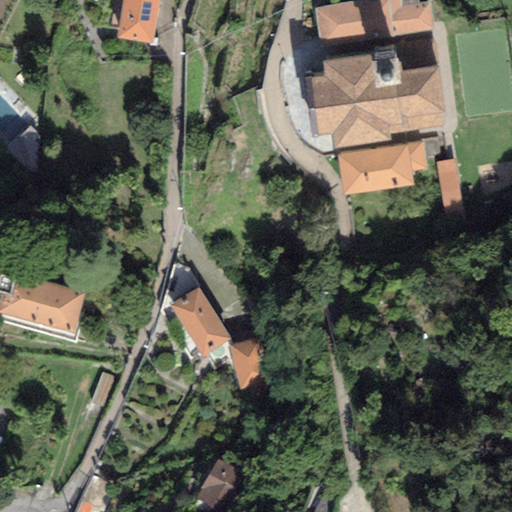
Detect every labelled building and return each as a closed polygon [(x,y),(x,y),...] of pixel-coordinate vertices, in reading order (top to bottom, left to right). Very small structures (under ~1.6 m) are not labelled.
[(158,0),(124,0),(118,36),(151,42),(158,0)] [(363,0),(364,6),(319,11),(322,46),(434,33),(430,5),(400,9),(398,0),(363,0)] [(374,50),(322,56),(324,72),(306,74),(313,135),(334,133),(335,145),(343,144),(394,138),(394,133),(444,127),(441,109),(447,108),(442,66),(437,66),(434,43),(398,47),(374,50)] [(424,145),(341,155),(346,192),(412,184),(411,173),(427,171),(424,145)] [(453,156),(436,159),(445,214),(462,211),(453,156)] [(82,295),(2,271),(0,276),(0,286),(6,288),(0,310),(0,311),(74,331),(82,295)] [(199,291),(173,307),(204,355),(230,338),(199,291)] [(263,343),(236,347),(242,390),(269,387),(263,343)] [(226,511),(246,482),(220,465),(198,499),(217,511),(226,511)]
